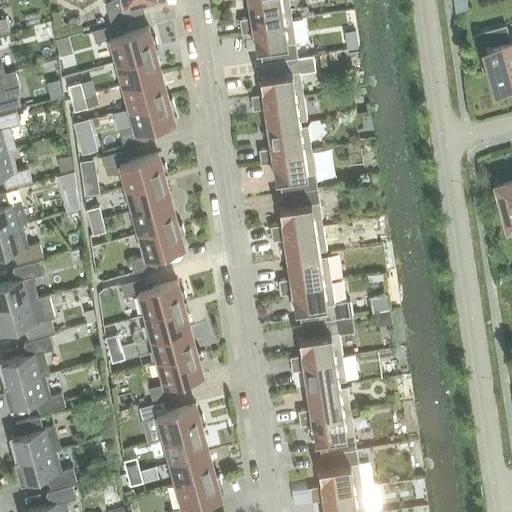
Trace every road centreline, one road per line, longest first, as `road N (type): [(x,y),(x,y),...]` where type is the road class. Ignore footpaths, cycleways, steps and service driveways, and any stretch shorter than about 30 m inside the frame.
road 1 (residential): [(271,511),(194,0)]
road 2 (unclassified): [(496,492),(444,141)]
road 3 (unclassified): [(444,141),(422,0)]
